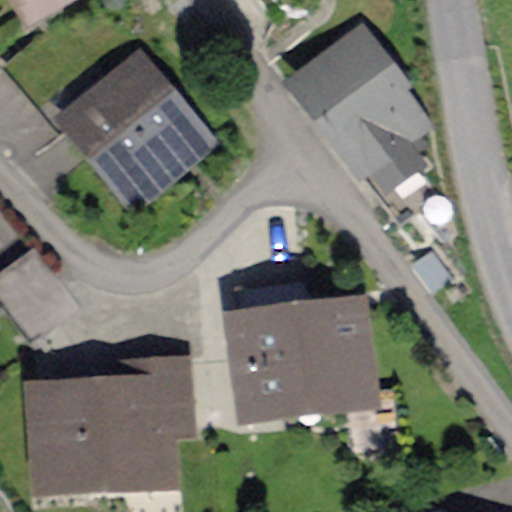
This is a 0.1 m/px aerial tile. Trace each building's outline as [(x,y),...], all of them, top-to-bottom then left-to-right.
[(42,0),(51,14),(73,0),(42,0)] [(70,15),(15,61),(74,131),(78,129),(98,153),(107,146),(144,189),(205,138),(148,70),(130,85),(70,15)] [(369,38),(318,78),(341,109),(329,118),(358,154),(369,146),(379,158),(404,138),(406,140),(433,120),(406,85),(418,75),(402,55),(390,65),(369,38)] [(48,251),(1,286),(40,338),(87,303),(48,251)] [(318,280),(247,289),(262,406),(372,392),(361,312),(323,317),(318,280)] [(52,394),(57,474),(169,467),(166,427),(199,425),(194,359),(161,361),(162,387),(52,394)]
